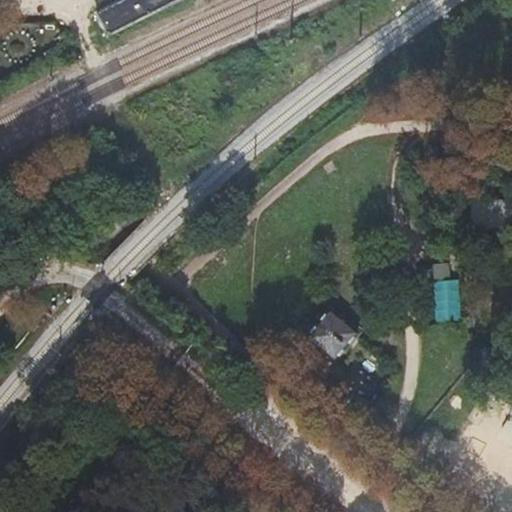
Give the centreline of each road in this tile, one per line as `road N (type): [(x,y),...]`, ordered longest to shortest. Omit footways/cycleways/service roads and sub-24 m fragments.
road 1 (motorway): [(0,384),(511,437)]
road 2 (motorway): [(511,142),(0,111)]
road 3 (track): [(511,128),(361,132),(326,144),(168,286)]
road 4 (track): [(354,502),(414,372),(400,131)]
road 5 (track): [(272,434),(181,490),(86,511)]
road 6 (track): [(366,511),(272,434)]
